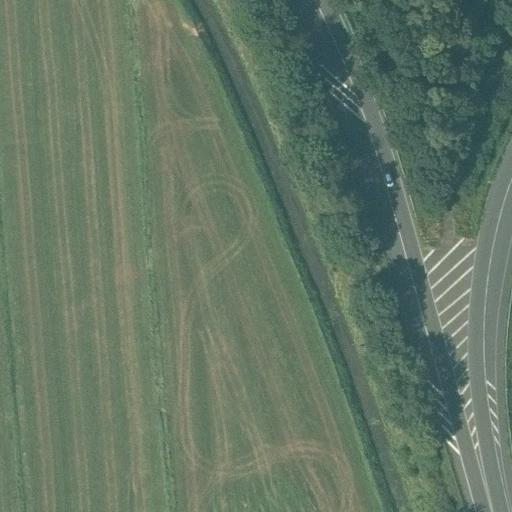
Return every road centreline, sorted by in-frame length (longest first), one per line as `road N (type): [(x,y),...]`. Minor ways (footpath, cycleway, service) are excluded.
road 1 (primary): [(324,0),(393,180),(486,487)]
road 2 (primary): [(486,487),(475,379),(478,296),(511,158)]
